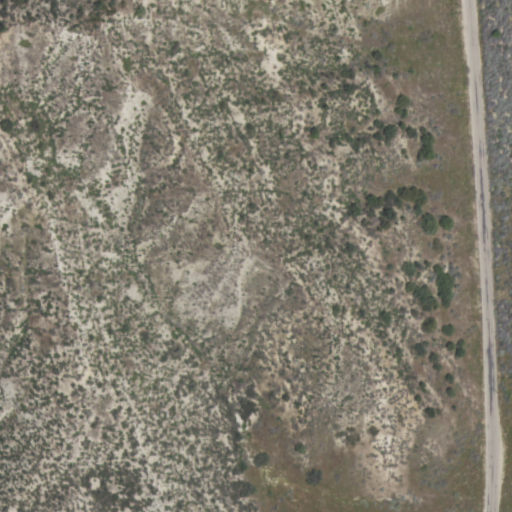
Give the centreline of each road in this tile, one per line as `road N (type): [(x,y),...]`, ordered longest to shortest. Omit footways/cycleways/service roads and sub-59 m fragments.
road 1 (residential): [(470,0),(487,288)]
road 2 (residential): [(492,511),(487,288)]
